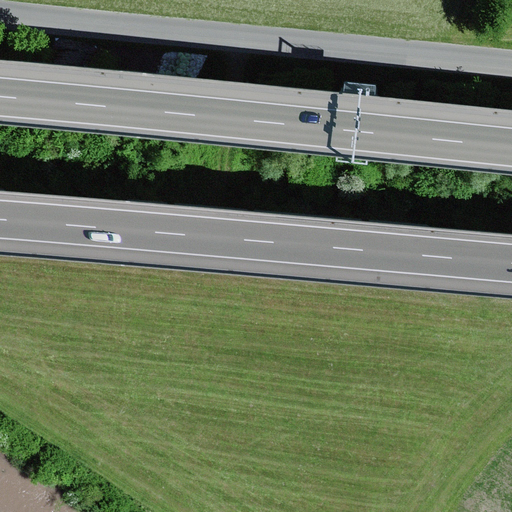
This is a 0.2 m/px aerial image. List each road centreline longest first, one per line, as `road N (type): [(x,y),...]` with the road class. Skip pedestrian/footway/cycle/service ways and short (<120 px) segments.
road 1 (unclassified): [(511,65),(0,13)]
road 2 (motorway): [(511,145),(0,94)]
road 3 (motorway): [(0,221),(511,264)]
